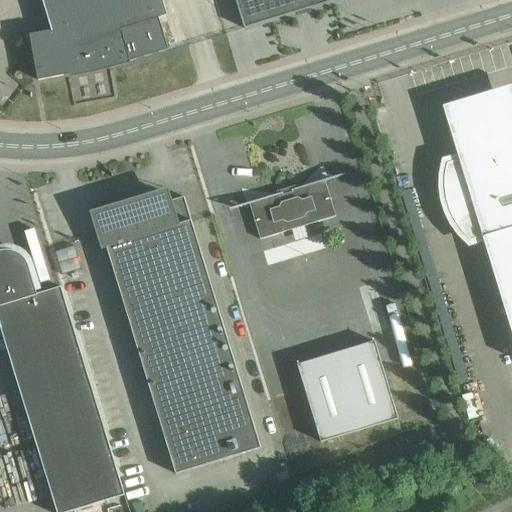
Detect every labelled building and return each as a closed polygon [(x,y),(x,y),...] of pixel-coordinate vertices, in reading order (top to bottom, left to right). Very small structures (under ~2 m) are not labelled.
[(34,34),(30,34),(35,60),(39,80),(70,74),(70,77),(88,74),(106,69),(131,63),(130,61),(169,50),(160,18),(168,15),(163,0),(42,0),(52,30),(34,34)] [(236,0),(245,28),(335,0),(236,0)] [(511,98),(499,97),(479,99),(462,108),(447,121),(458,159),(447,163),(444,175),(444,187),(446,199),(449,211),(455,222),(462,232),(470,241),(482,237),(511,334),(511,98)] [(243,204),(244,205),(250,204),(261,239),(336,216),(325,181),(331,179),(331,178),(291,190),(292,191),(284,194),(283,192),(243,204)] [(260,448),(184,196),(171,200),(168,194),(131,205),(130,201),(113,206),(114,210),(94,217),(103,248),(107,247),(176,474),(260,448)] [(0,325),(57,511),(70,511),(125,495),(62,287),(37,294),(29,266),(27,262),(25,259),(24,257),(21,254),(17,252),(15,256),(3,254),(0,254),(0,325)] [(374,341),(298,364),(321,441),(398,417),(374,341)]
